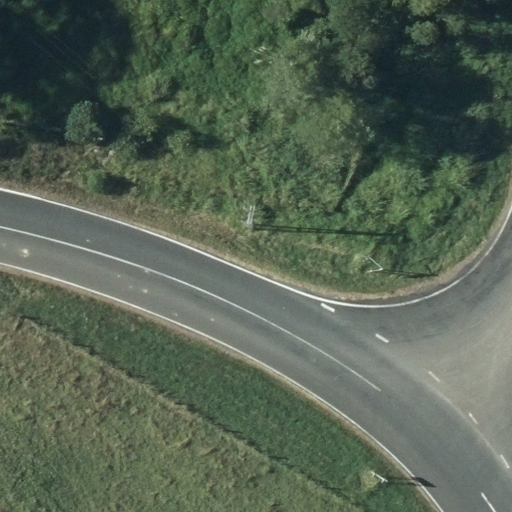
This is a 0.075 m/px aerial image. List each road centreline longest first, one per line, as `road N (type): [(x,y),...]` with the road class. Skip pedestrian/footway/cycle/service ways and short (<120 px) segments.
road 1 (tertiary): [(0,228),(147,267),(238,304),(338,360),(418,418)]
road 2 (unclassified): [(418,418),(511,318)]
road 3 (tertiary): [(418,418),(499,511)]
